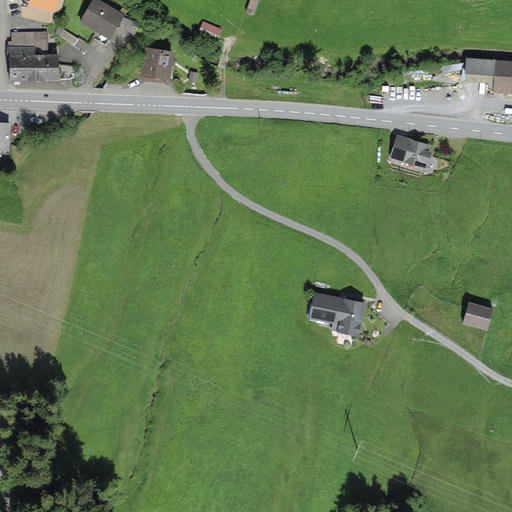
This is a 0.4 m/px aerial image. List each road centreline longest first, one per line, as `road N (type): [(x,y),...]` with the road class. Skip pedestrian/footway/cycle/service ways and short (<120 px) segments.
road 1 (primary): [(0,99),(311,113),(511,134)]
road 2 (track): [(191,107),(206,165),(246,205),(344,250),(397,309),(511,385)]
